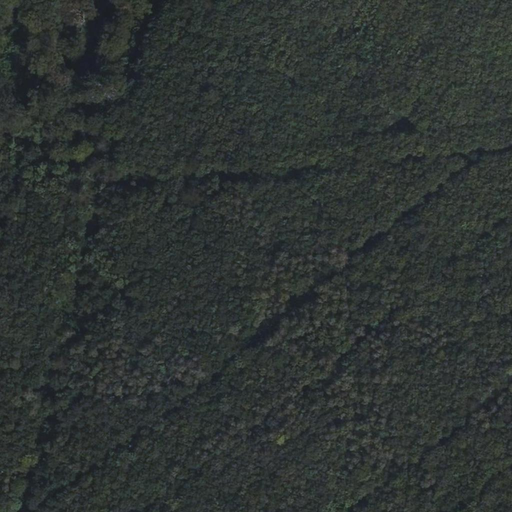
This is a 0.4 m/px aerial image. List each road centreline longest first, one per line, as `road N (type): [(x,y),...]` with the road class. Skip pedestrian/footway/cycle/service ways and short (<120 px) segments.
road 1 (track): [(0,169),(511,120)]
road 2 (unknown): [(0,309),(32,165),(128,0)]
